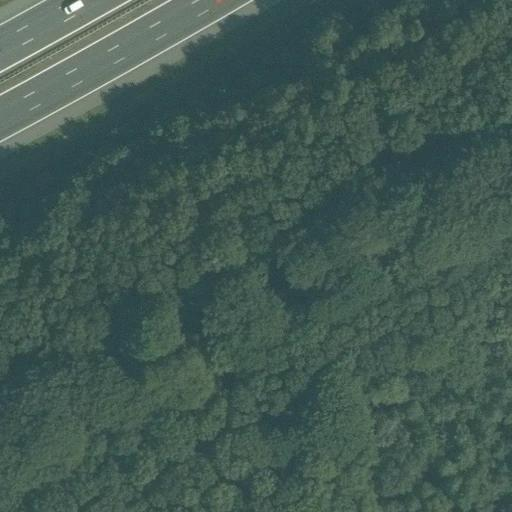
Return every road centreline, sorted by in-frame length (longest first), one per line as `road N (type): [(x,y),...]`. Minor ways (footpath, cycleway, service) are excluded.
road 1 (track): [(0,426),(511,164)]
road 2 (motorway): [(0,118),(211,0)]
